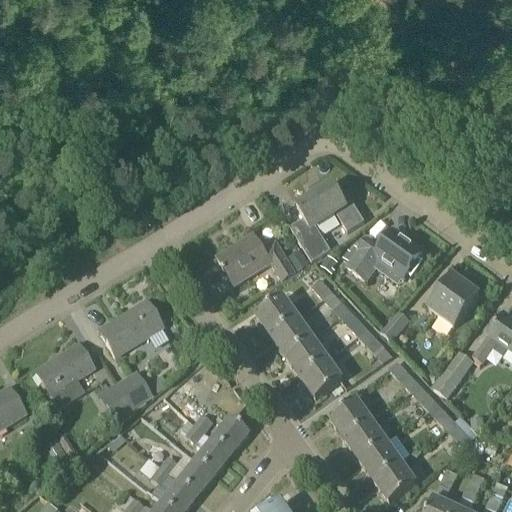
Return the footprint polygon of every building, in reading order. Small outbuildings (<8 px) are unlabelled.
[(332,191),(298,212),(304,223),(289,232),(310,267),(330,255),(319,238),(315,241),(310,232),(336,217),(348,237),(365,226),(353,206),(344,211),(332,191)] [(368,244),(366,243),(345,272),(366,287),(376,273),(382,278),(387,272),(403,284),(407,279),(410,281),(410,282),(411,282),(423,265),(422,264),(422,265),(418,263),(422,258),(392,236),(379,254),(377,257),(365,249),(368,244)] [(216,262),(235,292),(270,270),(281,288),(296,278),(296,277),(287,264),(276,245),(262,254),(253,240),(216,262)] [(287,264),(296,277),(306,271),(298,257),(287,264)] [(320,271),(333,280),(336,275),(333,273),(337,267),(328,260),(320,271)] [(441,300),(430,314),(454,332),(465,317),(466,317),(479,299),(453,280),(440,299),(441,300)] [(311,293),(326,309),(335,301),(321,286),(311,293)] [(335,301),(326,309),(340,324),(349,316),(335,301)] [(256,321),(271,343),(298,323),(283,302),(256,321)] [(97,337),(114,363),(162,333),(145,307),(97,337)] [(340,324),(358,343),(367,335),(349,316),(340,324)] [(503,364),(511,369),(511,322),(504,317),(487,341),(472,362),(482,370),(498,348),(509,356),(503,364)] [(381,338),(390,347),(407,327),(398,319),(381,338)] [(298,323),(271,343),(286,363),(313,344),(312,343),(298,323)] [(358,343),(376,362),(385,353),(367,335),(358,343)] [(313,344),(286,363),(300,384),(327,365),(319,353),(326,348),(319,338),(312,343),(313,344)] [(49,403),(58,416),(84,399),(76,386),(93,375),(78,350),(33,378),(49,403)] [(432,394),(447,406),(474,370),(459,358),(432,394)] [(300,384),(315,405),(342,386),(327,365),(300,384)] [(135,377),(116,389),(134,417),(144,410),(144,409),(152,404),(135,377)] [(409,397),(414,402),(423,394),(408,378),(399,387),(409,397)] [(161,380),(150,387),(157,398),(168,391),(161,380)] [(96,401),(115,431),(136,419),(134,417),(116,389),(96,401)] [(0,397),(0,435),(25,421),(8,393),(0,397)] [(414,402),(428,418),(437,409),(423,394),(414,402)] [(329,425),(344,446),(371,427),(356,405),(329,425)] [(428,418),(446,436),(455,428),(444,416),(437,409),(428,418)] [(198,435),(203,440),(212,429),(201,420),(192,431),(198,435)] [(209,445),(230,461),(247,440),(227,423),(209,445)] [(446,436),(464,455),(473,447),(472,446),(478,440),(460,423),(455,428),(446,436)] [(472,425),(472,434),(483,434),(483,425),(472,425)] [(185,439),(192,431),(187,426),(180,435),(185,439)] [(344,446),(359,467),(386,447),(371,427),(344,446)] [(198,435),(192,431),(185,439),(183,442),(194,451),(203,440),(198,435)] [(55,446),(71,472),(72,471),(71,470),(80,465),(64,440),(55,446)] [(482,458),(487,449),(476,443),(472,452),(482,458)] [(40,455),(56,481),(71,472),(55,446),(55,445),(40,455)] [(200,456),(192,466),(213,482),(230,461),(209,445),(200,456)] [(359,467),(374,488),(401,468),(386,447),(359,467)] [(164,465),(158,473),(163,478),(169,482),(169,481),(178,471),(167,462),(164,465)] [(175,487),(196,504),(213,482),(192,466),(175,487)] [(374,488),(389,509),(416,489),(401,468),(374,488)] [(163,478),(158,473),(151,481),(149,484),(158,491),(160,493),(169,482),(163,478)] [(429,511),(450,511),(444,509),(457,480),(447,474),(433,504),(429,511)] [(470,511),(484,484),(472,479),(457,511),(470,511)] [(166,498),(158,508),(162,511),(188,511),(196,504),(175,487),(166,498)] [(496,491),(486,511),(499,511),(506,496),(496,491)] [(142,511),(133,504),(127,499),(118,510),(119,511),(142,511)] [(281,511),(280,509),(277,511),(270,502),(256,511),(281,511)]
